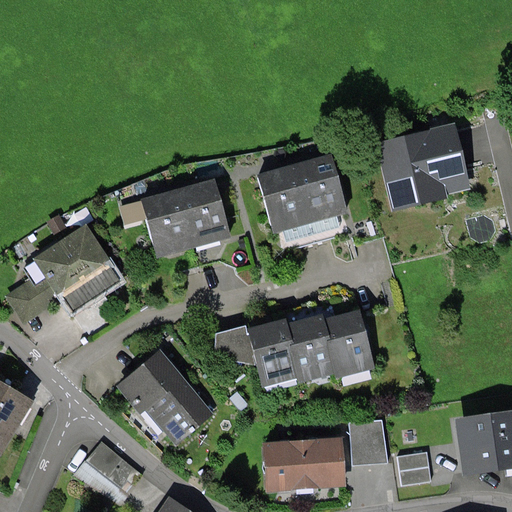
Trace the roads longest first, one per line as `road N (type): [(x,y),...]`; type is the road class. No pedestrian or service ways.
road 1 (residential): [(59,382),(132,326),(374,266)]
road 2 (residential): [(206,511),(80,405)]
